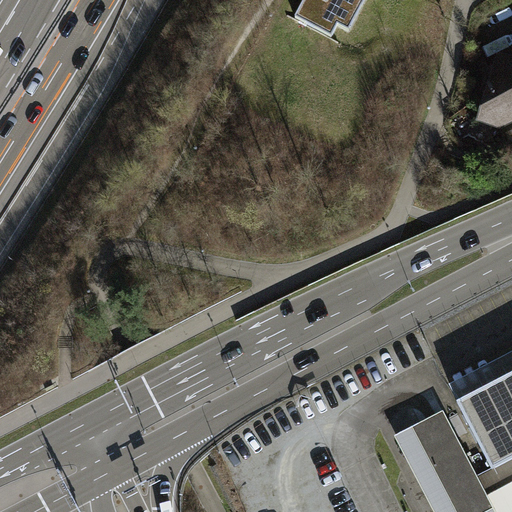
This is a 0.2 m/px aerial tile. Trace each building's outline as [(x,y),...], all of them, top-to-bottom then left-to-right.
[(305,0),(296,18),(331,37),(337,25),(349,31),(365,0),(305,0)] [(511,62),(500,59),(481,120),(500,126),(511,119),(511,62)] [(511,352),(450,385),(459,403),(511,375),(511,352)] [(493,469),(477,477),(495,511),(511,511),(511,375),(459,403),(493,469)] [(455,511),(495,511),(477,477),(443,411),(413,427),(455,511)] [(455,511),(413,427),(395,436),(434,511),(455,511)]
